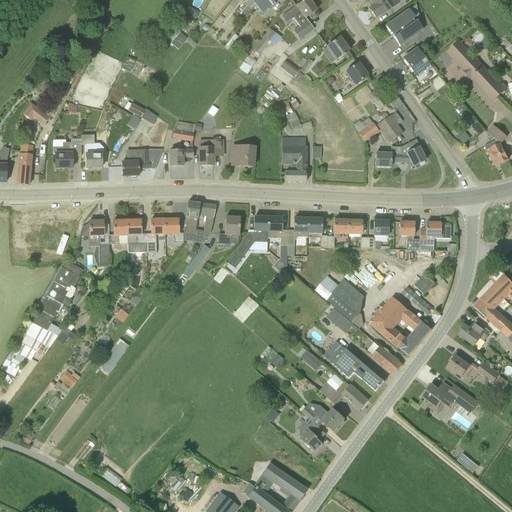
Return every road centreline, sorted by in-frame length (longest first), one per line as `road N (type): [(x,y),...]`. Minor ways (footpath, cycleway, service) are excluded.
road 1 (tertiary): [(469,198),(0,196)]
road 2 (tertiary): [(308,511),(455,308),(470,256),(469,198)]
road 3 (residential): [(469,198),(461,174),(334,0)]
road 4 (track): [(383,408),(509,511)]
road 5 (unclassified): [(124,511),(57,466),(0,445)]
